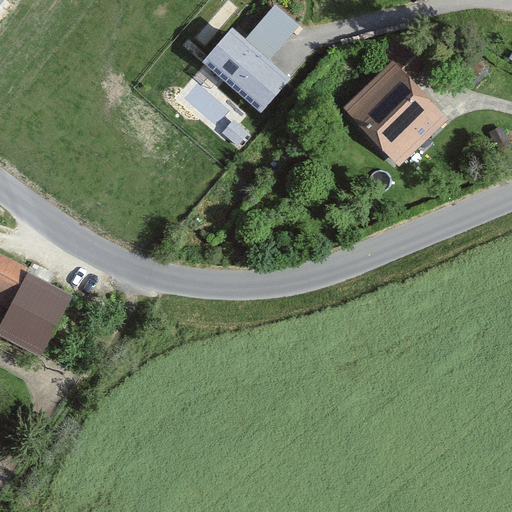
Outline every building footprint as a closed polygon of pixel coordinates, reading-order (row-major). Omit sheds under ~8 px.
[(300,26),(275,5),(245,40),(269,61),(300,26)] [(245,40),(232,29),(203,61),(261,112),(290,79),(269,61),(245,40)] [(385,60),(334,109),(392,169),(443,121),(385,60)] [(0,251),(0,302),(4,304),(20,269),(23,263),(0,251)] [(4,304),(0,312),(0,335),(45,356),(74,294),(20,269),(4,304)]
